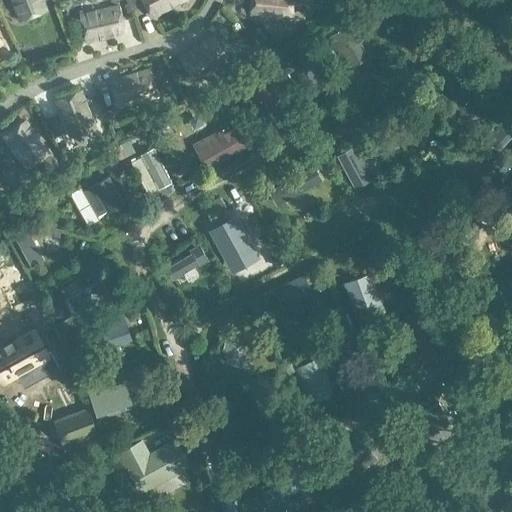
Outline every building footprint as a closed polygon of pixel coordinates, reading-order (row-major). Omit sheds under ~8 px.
[(42,0),(13,0),(22,20),(47,10),(42,0)] [(144,0),(153,16),(182,0),(144,0)] [(252,0),(252,14),(292,17),(293,0),(252,0)] [(148,22),(154,34),(191,16),(185,4),(148,22)] [(120,6),(81,15),(87,40),(126,32),(120,6)] [(344,32),(330,39),(340,55),(344,53),(351,66),(370,57),(356,32),(347,38),(344,32)] [(214,36),(181,58),(195,80),(229,58),(214,36)] [(86,44),(88,57),(128,52),(126,39),(86,44)] [(256,55),(251,50),(247,55),(252,59),(256,55)] [(289,59),(278,65),(283,74),(294,68),(306,88),(322,80),(306,51),(290,60),(289,59)] [(201,96),(228,76),(222,67),(194,87),(201,96)] [(151,70),(112,80),(119,106),(158,95),(151,70)] [(252,88),(271,78),(268,70),(248,81),(252,88)] [(448,90),(464,120),(495,103),(489,90),(481,94),(479,90),(487,86),(481,73),(448,90)] [(284,100),(271,78),(252,88),(249,89),(256,101),(261,99),(267,110),(284,100)] [(81,90),(57,100),(72,137),(96,127),(81,90)] [(435,100),(400,118),(412,143),(429,135),(424,126),(443,117),(435,100)] [(249,116),(228,126),(218,132),(193,144),(206,168),(261,140),(249,116)] [(25,121),(4,136),(28,168),(49,153),(25,121)] [(511,123),(501,132),(509,143),(511,141),(511,123)] [(166,137),(160,127),(151,131),(157,142),(166,137)] [(132,150),(128,141),(121,145),(126,154),(132,150)] [(112,164),(126,157),(119,146),(105,153),(111,165),(112,164)] [(338,157),(356,190),(372,181),(364,167),(368,165),(358,146),(338,157)] [(175,186),(172,181),(173,181),(156,147),(142,154),(144,156),(133,162),(151,198),(175,186)] [(491,163),(495,169),(505,163),(501,157),(491,163)] [(277,205),(284,201),(288,207),(299,201),(295,194),(320,180),(312,166),(269,190),(277,205)] [(99,215),(108,210),(110,213),(126,204),(110,176),(84,191),(93,205),(99,215)] [(221,198),(204,206),(211,219),(227,210),(221,198)] [(511,198),(497,203),(507,230),(511,227),(511,198)] [(213,232),(229,265),(251,254),(235,221),(213,232)] [(45,260),(28,226),(14,233),(32,267),(45,260)] [(458,233),(427,248),(440,272),(470,257),(458,233)] [(173,279),(187,272),(191,278),(200,273),(196,267),(200,265),(209,261),(199,244),(190,249),(192,253),(167,268),(173,279)] [(286,262),(281,250),(271,255),(276,266),(286,262)] [(438,291),(470,274),(464,261),(432,278),(438,291)] [(387,311),(373,272),(344,282),(358,321),(387,311)] [(511,273),(497,283),(503,292),(511,307),(511,306),(511,273)] [(288,321),(319,305),(304,275),(273,291),(288,321)] [(68,299),(75,311),(106,295),(105,293),(109,291),(102,279),(83,291),(77,280),(61,289),(68,299)] [(391,291),(395,311),(407,309),(402,289),(391,291)] [(503,292),(494,298),(503,312),(511,307),(503,292)] [(503,312),(494,298),(476,308),(486,326),(505,315),(503,312)] [(54,320),(65,315),(60,304),(49,309),(54,320)] [(446,344),(424,306),(402,319),(424,358),(446,344)] [(124,312),(95,322),(104,350),(113,347),(122,344),(133,340),(124,312)] [(73,328),(68,318),(61,321),(65,331),(73,328)] [(34,330),(0,348),(0,371),(5,380),(49,356),(34,330)] [(58,339),(68,353),(78,345),(68,332),(58,339)] [(227,338),(223,352),(229,365),(242,368),(254,362),(258,349),(252,338),(237,333),(227,338)] [(327,372),(319,356),(295,368),(300,378),(305,401),(331,395),(327,372)] [(506,377),(500,380),(504,388),(510,385),(506,377)] [(504,388),(500,380),(487,387),(486,385),(469,393),(480,416),(501,405),(500,403),(509,397),(504,388)] [(126,381),(87,396),(96,417),(134,402),(126,381)] [(242,406),(241,401),(229,405),(232,418),(235,417),(242,406)] [(431,419),(419,426),(431,447),(457,432),(439,402),(426,410),(431,419)] [(89,409),(55,422),(63,442),(97,430),(89,409)] [(229,445),(243,443),(241,429),(226,431),(229,445)] [(98,436),(69,452),(75,464),(105,448),(98,436)] [(190,464),(176,440),(151,454),(143,439),(116,454),(125,469),(127,468),(140,492),(180,470),(190,464)] [(378,448),(343,467),(352,484),(387,464),(378,448)] [(329,476),(302,489),(310,506),(337,492),(329,476)] [(288,511),(279,494),(268,500),(271,505),(258,511),(288,511)] [(257,495),(247,501),(250,507),(260,501),(257,495)]
